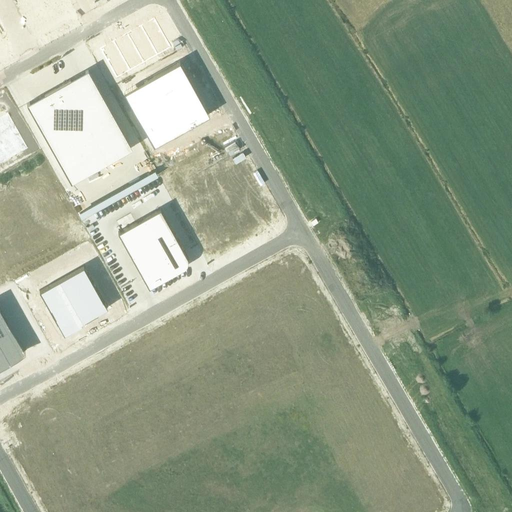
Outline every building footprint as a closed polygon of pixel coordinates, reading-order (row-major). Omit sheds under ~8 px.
[(154,18),(127,33),(144,63),(171,48),(154,18)] [(127,33),(100,49),(116,78),(144,63),(127,33)] [(180,61),(144,81),(154,99),(190,79),(180,61)] [(27,104),(66,174),(127,139),(88,69),(85,71),(87,74),(72,82),(71,79),(44,94),(46,97),(31,105),(30,102),(27,104)] [(154,99),(134,110),(154,145),(209,114),(190,79),(154,99)] [(8,113),(0,117),(0,163),(28,148),(8,113)] [(185,252),(160,208),(118,232),(149,287),(165,278),(183,268),(185,267),(186,266),(187,264),(188,262),(188,261),(188,259),(187,257),(187,255),(185,252)] [(90,214),(80,220),(85,228),(95,222),(90,214)] [(107,308),(84,266),(57,281),(82,324),(81,323),(107,308)] [(82,324),(57,281),(39,290),(64,334),(82,324)] [(0,368),(26,354),(0,308),(0,368)] [(178,511),(154,468),(75,511),(178,511)]
